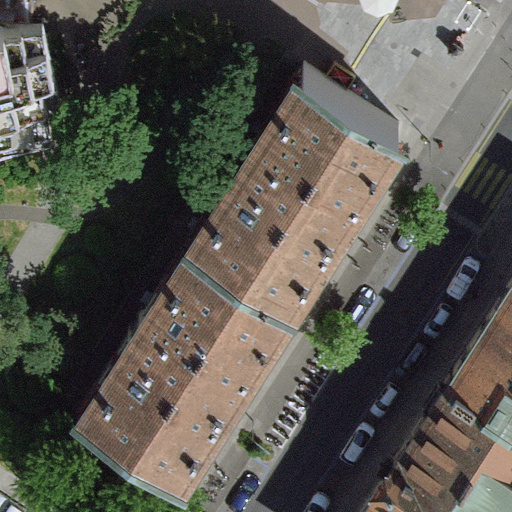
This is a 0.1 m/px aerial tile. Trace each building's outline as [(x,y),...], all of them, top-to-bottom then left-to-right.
[(0,141),(62,127),(66,120),(44,19),(7,18),(0,13),(0,141)] [(305,60),(193,235),(289,295),(400,122),(305,60)] [(289,295),(193,235),(83,407),(179,468),(289,295)] [(511,281),(454,372),(511,408),(511,281)] [(492,511),(511,482),(511,408),(454,372),(364,511),(492,511)]
